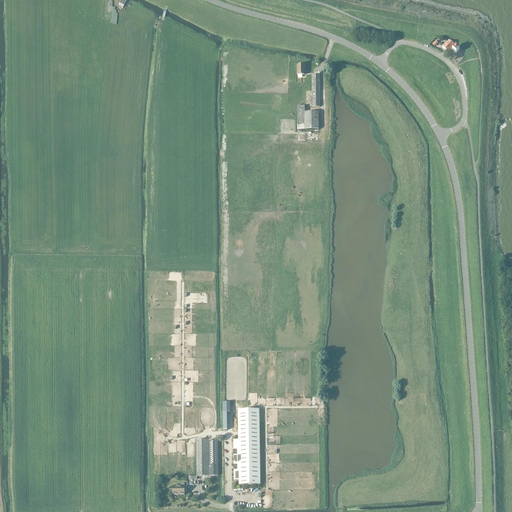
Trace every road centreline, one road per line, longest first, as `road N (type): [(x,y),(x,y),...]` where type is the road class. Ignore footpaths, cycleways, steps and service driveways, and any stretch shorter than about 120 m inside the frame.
road 1 (tertiary): [(478,511),(459,207),(439,136)]
road 2 (tertiary): [(380,63),(323,33),(210,0)]
